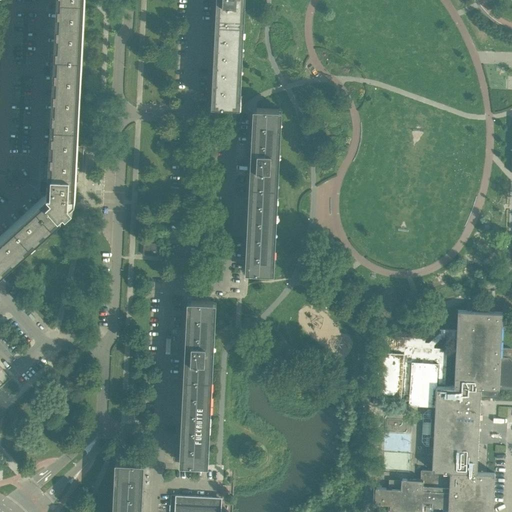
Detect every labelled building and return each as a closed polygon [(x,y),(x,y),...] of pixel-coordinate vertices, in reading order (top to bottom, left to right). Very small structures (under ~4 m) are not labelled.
[(79,65),(82,0),(58,0),(56,64),(79,65)] [(237,107),(242,0),(219,0),(214,106),(237,107)] [(73,193),(75,145),(79,65),(56,64),(50,180),(49,180),(49,181),(50,181),(50,191),(41,190),(41,191),(48,191),(50,193),(0,238),(0,271),(0,270),(61,215),(62,216),(62,215),(60,213),(65,209),(67,212),(73,206),(69,201),(70,193),(73,193)] [(271,273),(279,109),(256,108),(254,159),(248,271),(248,272),(271,273)] [(157,256),(157,243),(144,242),(143,255),(157,256)] [(205,465),(213,302),(213,301),(191,300),(183,464),(205,465)] [(511,349),(501,348),(503,312),(489,312),(489,308),(472,307),(472,311),(458,310),(457,330),(439,329),(439,330),(441,330),(440,333),(439,333),(429,342),(428,342),(428,345),(424,345),(425,338),(380,335),(377,396),(401,398),(401,394),(410,394),(409,403),(409,404),(435,406),(435,409),(431,409),(430,418),(434,418),(433,437),(429,437),(429,446),(433,446),(432,470),(421,470),(423,471),(423,480),(401,479),(401,481),(389,481),(389,488),(376,487),(375,487),(375,504),(375,503),(390,504),(390,510),(390,509),(421,511),(422,511),(422,501),(431,501),(431,507),(432,507),(432,506),(447,507),(447,508),(448,508),(447,511),(492,511),(494,473),(476,472),(480,396),(498,397),(499,389),(511,389),(511,349)] [(0,379),(0,380),(4,384),(11,378),(0,366),(0,379)] [(138,511),(141,462),(119,460),(116,511),(138,511)] [(170,504),(214,507),(214,497),(214,496),(170,494),(170,504)]
